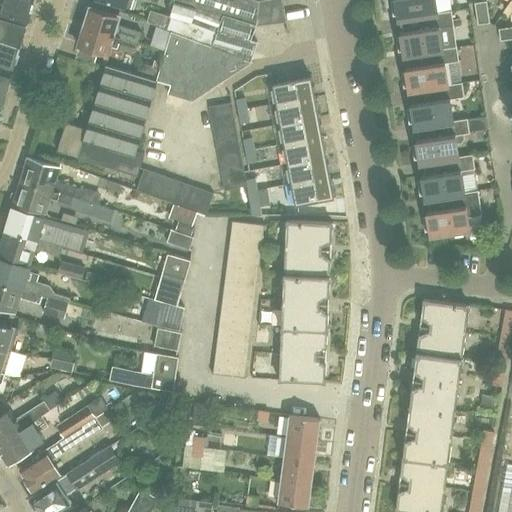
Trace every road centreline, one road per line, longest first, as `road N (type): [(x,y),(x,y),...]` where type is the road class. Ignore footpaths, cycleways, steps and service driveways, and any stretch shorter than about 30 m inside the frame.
road 1 (residential): [(383,274),(336,0)]
road 2 (residential): [(353,511),(383,274)]
road 3 (residential): [(59,0),(44,12),(33,50),(37,68),(0,174)]
road 4 (residential): [(511,289),(383,274)]
